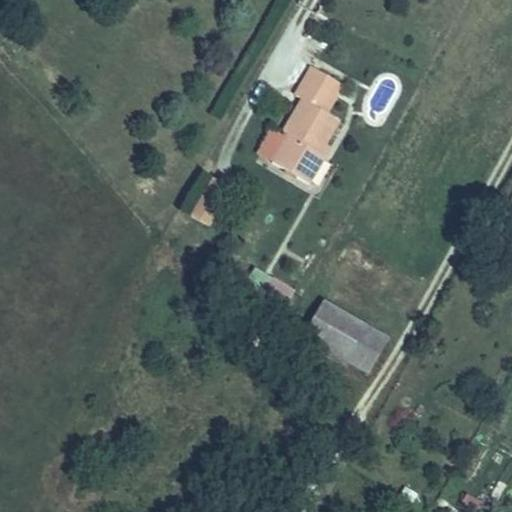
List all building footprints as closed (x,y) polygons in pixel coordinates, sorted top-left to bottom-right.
[(325,191),(339,165),(332,161),(339,148),(353,123),(342,117),(355,93),(331,80),(318,103),(322,105),(301,143),(308,147),(294,173),(325,191)] [(346,152),(339,148),(332,161),(339,165),(346,152)] [(208,175),(188,217),(207,226),(227,184),(208,175)] [(393,351),(327,312),(306,348),(372,386),(393,351)] [(476,511),(479,511),(483,500),(464,494),(460,507),(476,511)]
